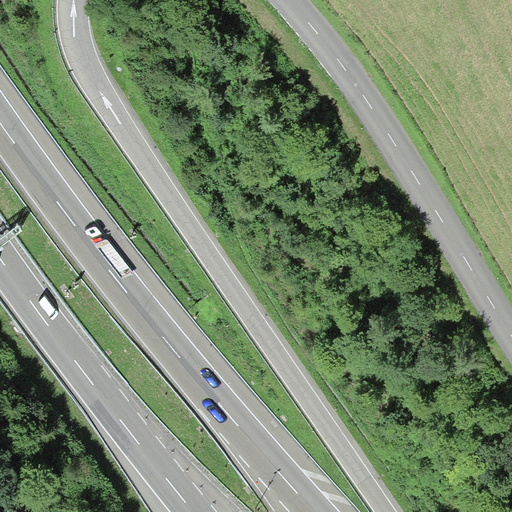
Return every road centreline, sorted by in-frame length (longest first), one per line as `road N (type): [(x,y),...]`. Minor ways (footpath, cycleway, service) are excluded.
road 1 (motorway): [(386,511),(109,110),(85,70),(72,0)]
road 2 (motorway): [(322,511),(174,350),(0,121)]
road 3 (tertiary): [(511,336),(390,138),(289,0)]
road 4 (motorway): [(0,251),(192,511)]
